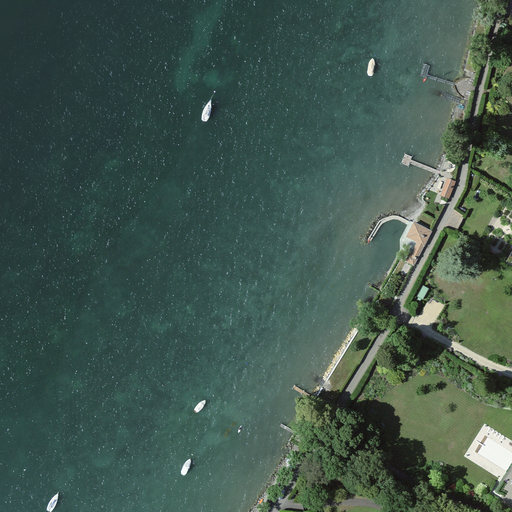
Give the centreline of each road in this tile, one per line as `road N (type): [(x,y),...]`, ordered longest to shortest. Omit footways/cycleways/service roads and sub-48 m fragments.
road 1 (residential): [(500,0),(458,190),(314,446)]
road 2 (track): [(440,511),(314,446)]
